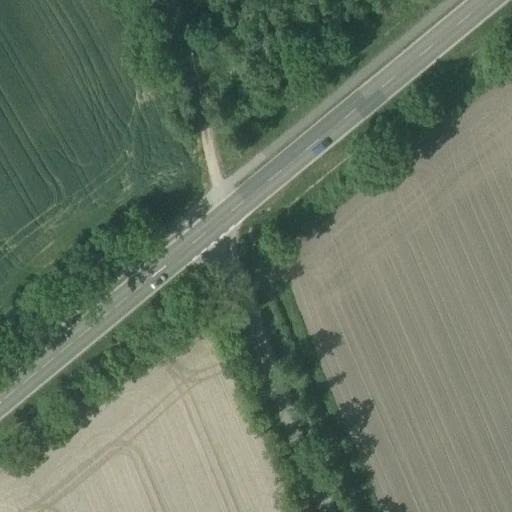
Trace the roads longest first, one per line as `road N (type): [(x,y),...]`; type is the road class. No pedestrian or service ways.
road 1 (primary): [(213,229),(487,0)]
road 2 (unclassified): [(335,511),(213,229)]
road 3 (primary): [(0,406),(213,229)]
road 4 (track): [(236,210),(219,191),(168,0)]
